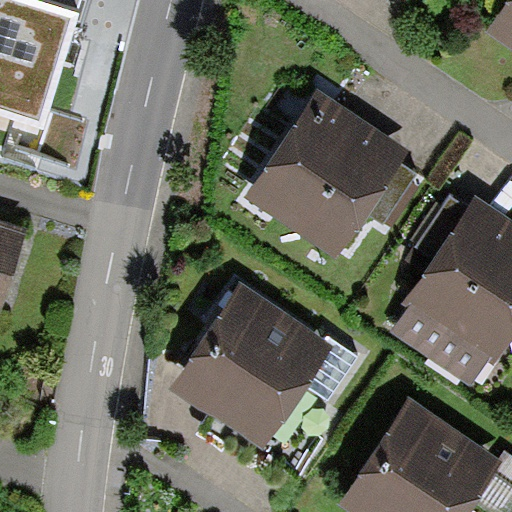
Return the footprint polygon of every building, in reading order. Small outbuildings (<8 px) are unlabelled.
[(0,0),(0,107),(52,123),(90,0),(0,0)] [(511,0),(500,0),(490,16),(511,30),(511,0)] [(322,85),(249,189),(334,249),(366,205),(394,224),(430,174),(401,154),(407,145),(322,85)] [(511,216),(473,190),(403,294),(409,298),(391,325),(471,379),(488,353),(496,359),(511,335),(511,216)] [(0,299),(1,300),(24,221),(0,214),(0,299)] [(324,332),(241,274),(171,374),(213,404),(197,428),(221,444),(225,438),(273,472),(281,460),(298,472),(377,360),(329,326),(324,332)] [(465,511),(507,452),(410,385),(340,487),(376,511),(465,511)]
